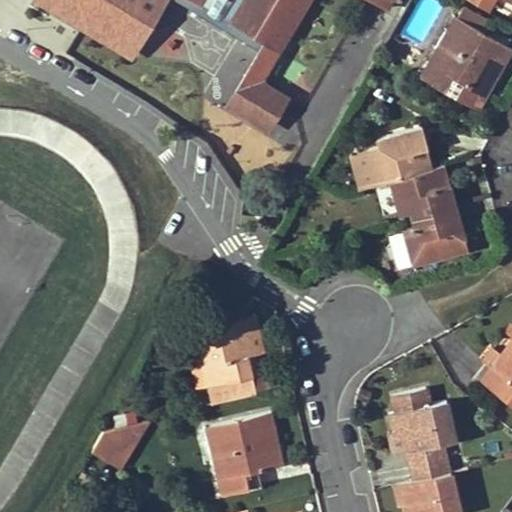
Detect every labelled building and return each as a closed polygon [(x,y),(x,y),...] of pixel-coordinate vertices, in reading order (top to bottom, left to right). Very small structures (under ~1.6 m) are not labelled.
[(196,0),(202,3),(204,1),(203,0),(239,0),(240,0),(230,17),(229,18),(265,40),(288,0),(196,0)] [(203,0),(204,1),(230,17),(240,0),(239,0),(203,0)] [(309,0),(288,0),(265,40),(280,50),(309,0)] [(436,47),(438,48),(442,50),(461,17),(454,13),(436,47)] [(461,17),(442,50),(438,48),(422,77),(478,108),(487,92),(485,91),(492,78),(488,76),(506,42),(461,17)] [(511,50),(511,45),(506,42),(488,76),(492,78),(495,80),(511,50)] [(251,74),(232,107),(263,125),(282,94),(251,74)] [(425,170),(423,163),(431,161),(422,125),(378,137),(380,144),(351,152),(360,188),(376,184),(389,180),(425,170)] [(433,167),(431,161),(423,163),(425,170),(433,167)] [(438,166),(440,173),(446,171),(444,164),(438,166)] [(413,217),(456,205),(446,171),(440,173),(438,166),(433,167),(425,170),(389,180),(398,210),(399,213),(411,210),(413,217)] [(460,242),(465,240),(456,205),(413,217),(415,225),(403,228),(412,262),(461,248),(460,242)] [(201,387),(209,385),(213,402),(259,391),(255,374),(260,373),(256,355),(267,353),(257,312),(196,327),(204,363),(196,365),(201,387)] [(511,336),(501,351),(503,352),(508,356),(511,350),(511,336)] [(510,382),(511,383),(511,398),(509,402),(511,404),(511,350),(508,356),(503,352),(491,367),(510,382)] [(500,394),(509,402),(511,398),(511,383),(510,382),(500,394)] [(447,399),(397,411),(402,431),(406,450),(412,449),(415,463),(409,465),(413,479),(452,470),(445,442),(456,439),(447,399)] [(272,410),(265,412),(272,448),(281,446),(272,410)] [(394,433),(402,431),(397,411),(389,413),(394,433)] [(216,424),(224,460),(217,462),(224,495),(253,488),(249,470),(261,468),(284,462),(281,446),(272,448),(265,412),(216,424)] [(91,449),(122,467),(151,419),(102,430),(91,449)] [(217,462),(224,460),(216,424),(208,426),(217,462)] [(415,463),(412,449),(406,450),(409,465),(415,463)] [(265,485),(261,468),(249,470),(253,488),(265,485)] [(401,481),(406,503),(408,511),(449,511),(461,509),(452,470),(413,479),(401,481)] [(397,505),(406,503),(401,481),(392,484),(397,505)]
